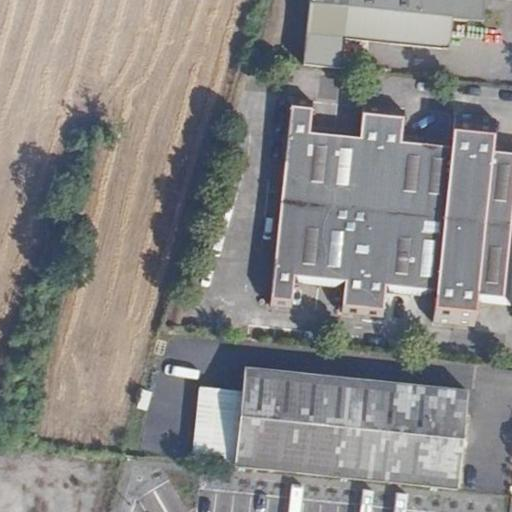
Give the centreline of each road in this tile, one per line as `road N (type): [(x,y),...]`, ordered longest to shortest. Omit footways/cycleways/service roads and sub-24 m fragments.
road 1 (unknown): [(511,339),(261,311),(245,296),(242,271),(271,82),(284,74),(342,72),(511,88)]
road 2 (unknown): [(511,376),(215,345),(200,351),(187,389),(187,511)]
